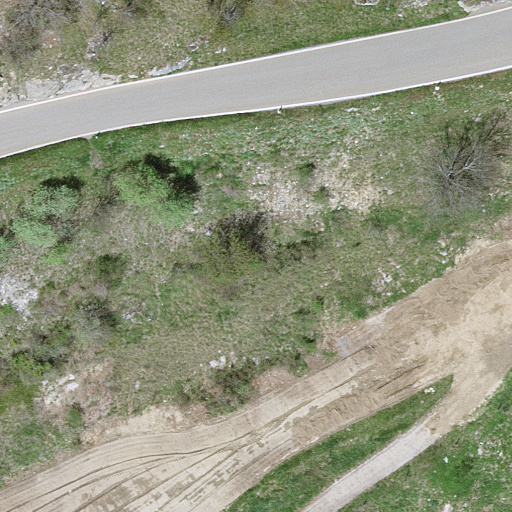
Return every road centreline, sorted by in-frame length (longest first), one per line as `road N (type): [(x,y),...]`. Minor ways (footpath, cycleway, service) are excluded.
road 1 (tertiary): [(511,35),(0,133)]
road 2 (track): [(102,511),(511,303)]
road 3 (track): [(316,511),(431,427),(511,345)]
